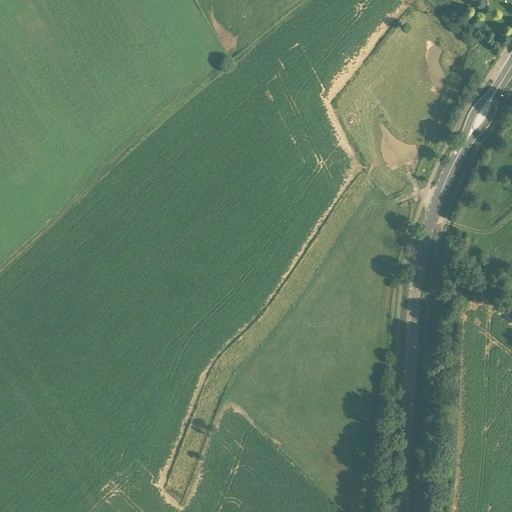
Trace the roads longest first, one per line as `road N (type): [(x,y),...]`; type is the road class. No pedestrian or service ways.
road 1 (secondary): [(400,511),(412,287),(420,242),(458,154)]
road 2 (track): [(0,271),(89,185),(94,168),(224,58)]
